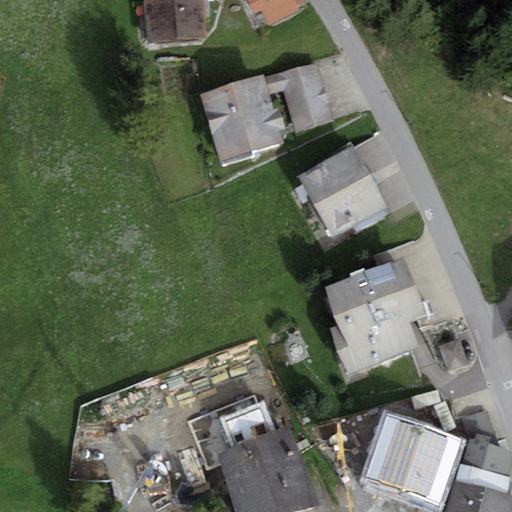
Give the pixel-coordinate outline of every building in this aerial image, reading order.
[(144,0),(148,42),(208,36),(206,18),(211,18),(209,0),(144,0)] [(246,0),(254,14),(258,12),(261,10),(269,24),(300,9),(298,5),(295,0),(246,0)] [(283,91),(295,131),(334,119),(317,61),(277,73),(283,91)] [(283,91),(277,73),(263,77),(269,96),(283,91)] [(263,75),(200,93),(220,161),(282,143),(269,96),(263,77),(263,75)] [(389,216),(352,146),(299,174),(332,235),(351,225),(356,233),(389,216)] [(404,256),(325,285),(339,325),(330,328),(347,375),(420,349),(410,323),(426,317),(404,256)] [(458,338),(438,346),(447,371),(468,364),(458,338)] [(466,432),(431,425),(422,460),(383,450),(369,496),(419,511),(435,511),(446,475),(456,478),(445,511),(511,511),(511,494),(507,494),(511,463),(511,450),(500,447),(487,410),(462,419),(466,432)] [(293,511),(317,503),(289,426),(258,437),(249,412),(203,429),(232,511),(293,511)]
